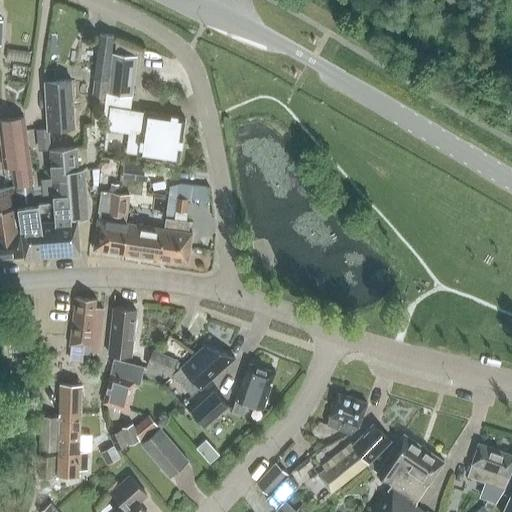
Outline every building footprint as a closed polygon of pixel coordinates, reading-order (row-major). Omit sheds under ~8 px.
[(451,21),(459,38),(476,31),(468,14),(451,21)] [(107,82),(113,35),(99,33),(93,80),(94,80),(107,82)] [(115,42),(114,54),(123,55),(134,56),(136,56),(137,51),(117,43),(115,42)] [(144,112),(144,113),(130,110),(136,56),(134,56),(123,55),(114,54),(111,53),(104,110),(103,110),(102,119),(108,120),(107,129),(129,133),(126,152),(138,154),(138,156),(178,162),(185,118),(144,112)] [(44,70),(48,130),(74,127),(71,80),(54,81),(54,69),(44,70)] [(105,98),(107,82),(94,80),(92,96),(94,97),(105,98)] [(102,119),(103,110),(105,98),(94,97),(91,118),(102,119)] [(32,184),(25,131),(23,116),(0,119),(0,137),(4,168),(12,167),(14,186),(32,184)] [(83,170),(77,170),(76,147),(50,149),(53,195),(69,194),(70,211),(76,211),(76,219),(87,218),(83,170)] [(120,185),(112,184),(111,193),(119,194),(120,185)] [(14,186),(0,187),(0,259),(24,256),(16,208),(14,186)] [(34,202),(32,186),(15,187),(17,203),(34,202)] [(124,223),(126,223),(129,195),(101,192),(98,212),(107,213),(106,220),(97,219),(93,250),(120,254),(124,223)] [(79,252),(76,219),(76,211),(70,211),(69,194),(53,195),(54,202),(38,205),(38,204),(17,208),(25,256),(79,252)] [(186,213),(188,199),(176,198),(174,211),(186,213)] [(164,229),(166,219),(168,203),(153,201),(150,227),(126,223),(124,223),(120,254),(161,259),(165,229),(164,229)] [(187,263),(192,232),(188,232),(189,222),(166,219),(164,229),(165,229),(161,259),(187,263)] [(83,354),(97,355),(103,309),(95,308),(96,299),(75,297),(70,345),(83,346),(83,354)] [(33,351),(34,306),(14,306),(14,350),(33,351)] [(131,355),(136,310),(113,307),(108,353),(131,355)] [(200,388),(234,358),(203,347),(172,376),(191,396),(200,388)] [(178,359),(152,349),(145,367),(171,377),(178,359)] [(126,410),(133,383),(139,385),(143,367),(113,359),(103,402),(126,410)] [(262,408),(275,372),(248,363),(232,411),(243,415),(247,403),(262,408)] [(59,412),(80,413),(81,385),(60,384),(59,412)] [(203,427),(227,405),(214,390),(190,412),(203,427)] [(359,426),(367,403),(338,393),(326,425),(350,433),(359,426)] [(58,450),(79,451),(80,413),(59,412),(58,450)] [(138,441),(157,425),(149,415),(133,428),(132,424),(122,428),(129,445),(138,441)] [(57,450),(58,417),(41,417),(39,449),(57,450)] [(369,462),(390,441),(373,424),(355,442),(354,441),(323,466),(325,469),(318,474),(331,492),(369,462)] [(159,428),(141,443),(147,450),(169,477),(188,461),(165,434),(159,428)] [(128,445),(121,429),(108,435),(113,446),(115,451),(128,445)] [(427,511),(426,511),(424,511),(423,511),(414,505),(416,503),(415,503),(443,461),(403,433),(376,472),(391,483),(369,511),(427,511)] [(504,489),(511,465),(511,455),(478,443),(467,476),(504,489)] [(115,451),(113,446),(100,452),(105,465),(119,459),(115,451)] [(86,451),(79,451),(58,450),(39,449),(38,478),(52,478),(52,475),(57,475),(57,476),(64,476),(66,478),(74,478),(74,476),(78,476),(78,470),(86,470),(86,451)] [(288,475),(275,462),(255,484),(268,496),(288,475)] [(144,511),(137,504),(147,496),(129,476),(109,493),(120,505),(111,511),(144,511)] [(511,511),(511,498),(510,497),(503,511),(511,511)] [(274,508),(278,511),(297,511),(296,511),(284,499),(278,504),(274,508)] [(57,511),(50,503),(38,511),(57,511)]
